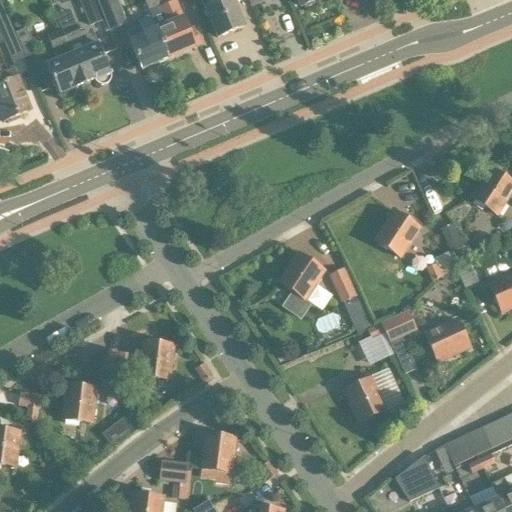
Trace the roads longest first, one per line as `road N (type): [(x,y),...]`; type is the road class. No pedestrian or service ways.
road 1 (tertiary): [(106,174),(400,48),(511,15)]
road 2 (residential): [(511,102),(214,263),(177,275)]
road 3 (residential): [(332,506),(511,362)]
road 4 (residential): [(64,511),(138,448),(244,377)]
road 5 (residential): [(177,275),(139,282),(0,362)]
road 6 (residential): [(332,506),(244,377)]
road 7 (residential): [(177,275),(106,174)]
road 8 (residential): [(244,377),(177,275)]
